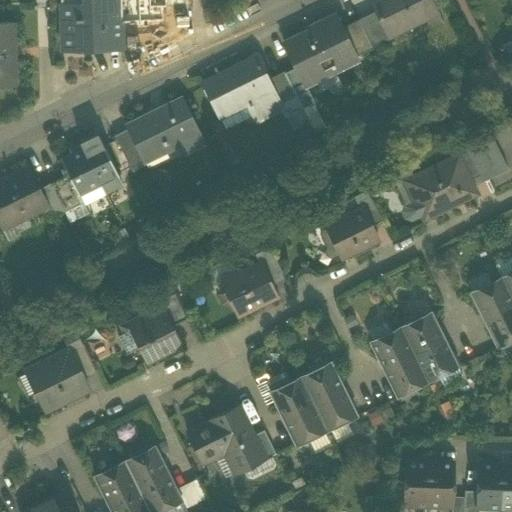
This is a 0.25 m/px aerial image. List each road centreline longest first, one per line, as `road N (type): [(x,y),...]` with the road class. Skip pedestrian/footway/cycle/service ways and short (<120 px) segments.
road 1 (residential): [(298,0),(0,149)]
road 2 (residential): [(287,310),(0,458)]
road 3 (residential): [(287,310),(511,200)]
